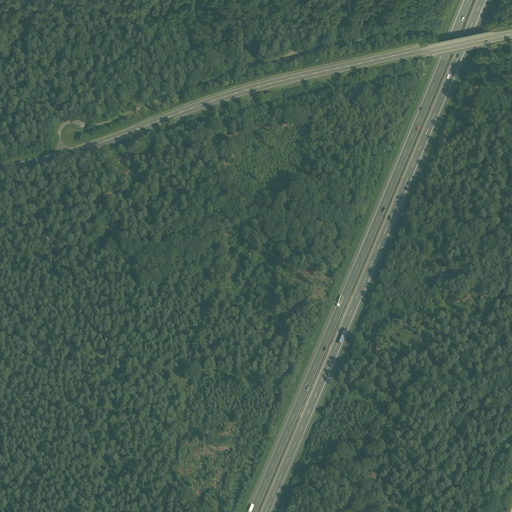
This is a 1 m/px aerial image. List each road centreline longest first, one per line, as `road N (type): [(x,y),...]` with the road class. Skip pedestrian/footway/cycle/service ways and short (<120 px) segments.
road 1 (motorway): [(267,511),(485,0)]
road 2 (motorway): [(466,0),(249,511)]
road 3 (secondary): [(0,170),(262,87),(511,31)]
road 4 (track): [(64,154),(65,123),(94,125),(288,54)]
